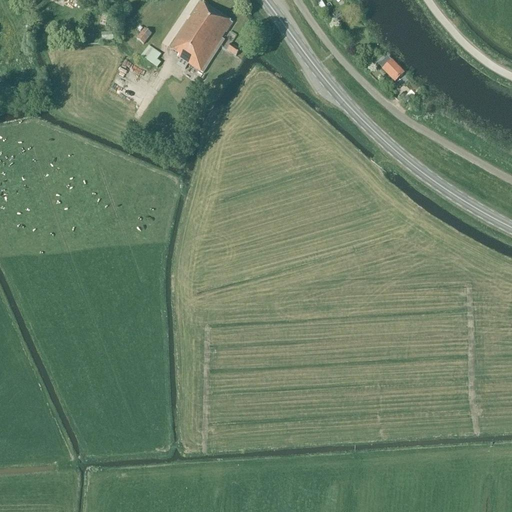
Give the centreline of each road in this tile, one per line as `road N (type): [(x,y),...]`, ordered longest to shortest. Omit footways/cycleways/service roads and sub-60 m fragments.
road 1 (secondary): [(511,228),(389,146),(263,0)]
road 2 (unclassified): [(511,181),(382,101),(296,0)]
